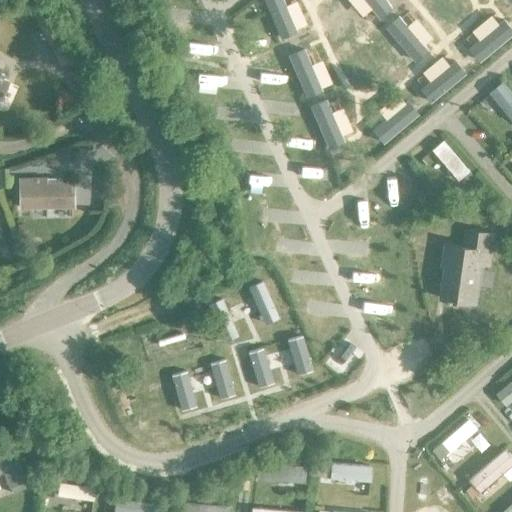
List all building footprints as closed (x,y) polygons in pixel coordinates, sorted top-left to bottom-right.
[(43,0),(35,0),(27,5),(59,66),(74,57),(43,0)] [(149,25),(168,18),(162,0),(157,0),(142,5),(149,25)] [(343,0),(330,0),(322,5),(334,24),(352,12),(343,0)] [(264,4),(243,18),(257,40),(278,26),(264,4)] [(410,39),(426,25),(412,9),(396,23),(410,39)] [(304,53),(322,41),(309,22),(291,35),(304,53)] [(182,30),(164,39),(173,57),(191,48),(182,30)] [(367,52),(380,69),(400,53),(387,36),(367,52)] [(277,79),(295,66),(281,47),(263,60),(277,79)] [(439,48),(424,65),(433,72),(448,55),(439,48)] [(358,60),(340,76),(355,94),(374,78),(358,60)] [(414,100),(428,87),(412,70),(399,83),(414,100)] [(511,92),(504,83),(491,93),(511,119),(511,92)] [(308,96),(318,115),(337,105),(327,86),(308,96)] [(380,100),(363,114),(370,122),(386,108),(380,100)] [(220,111),(197,124),(208,144),(231,132),(220,111)] [(286,139),(306,133),(299,113),(280,119),(286,139)] [(342,139),(336,145),(349,161),(366,147),(344,120),(334,129),(342,139)] [(468,172),(441,139),(432,147),(459,179),(468,172)] [(230,143),(216,150),(220,160),(234,153),(230,143)] [(311,180),(337,170),(329,151),(304,160),(311,180)] [(397,174),(377,191),(392,209),(412,192),(397,174)] [(19,210),(72,209),(72,186),(61,186),(61,183),(60,180),(18,181),(19,210)] [(257,184),(236,193),(246,214),(266,205),(257,184)] [(341,231),(364,214),(357,205),(334,222),(341,231)] [(25,222),(15,223),(16,234),(26,233),(25,222)] [(489,265),(493,234),(467,230),(465,247),(445,244),(442,266),(447,267),(442,299),(472,303),(478,264),(489,265)] [(278,316),(261,279),(248,285),(264,322),(278,316)] [(361,296),(364,311),(375,309),(372,294),(361,296)] [(237,334),(222,296),(206,302),(222,340),(237,334)] [(312,369),(301,334),(286,338),(297,373),(312,369)] [(273,381),(263,347),(248,352),(258,386),(273,381)] [(234,393),(225,358),(209,362),(218,397),(234,393)] [(196,404),(187,370),(171,374),(180,408),(196,404)] [(511,399),(511,378),(495,392),(506,404),(511,399)] [(476,429),(467,418),(440,441),(450,451),(476,429)] [(462,467),(481,452),(470,439),(452,455),(462,467)] [(511,462),(511,458),(503,448),(468,478),(479,491),(511,462)] [(12,453),(0,458),(0,475),(1,475),(8,491),(25,483),(12,453)] [(306,481),(308,464),(259,460),(257,477),(306,481)] [(370,481),(371,466),(321,462),(320,477),(370,481)] [(92,502),(93,488),(58,484),(57,498),(92,502)] [(157,511),(158,502),(113,498),(111,511),(157,511)] [(230,511),(231,504),(177,499),(176,511),(230,511)] [(511,511),(511,501),(502,510),(503,511),(511,511)]
